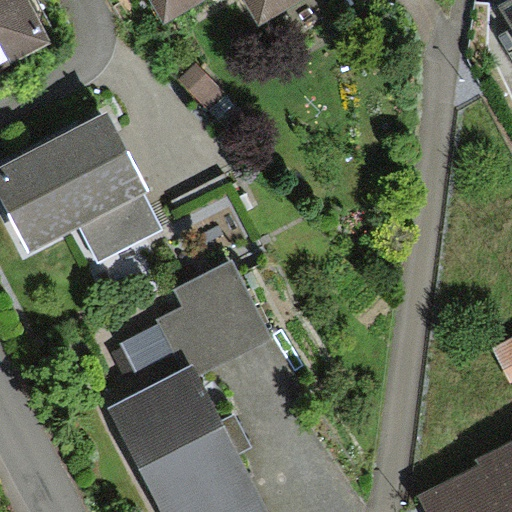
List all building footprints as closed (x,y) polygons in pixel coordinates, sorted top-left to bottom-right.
[(22,0),(0,0),(0,71),(47,47),(22,0)] [(217,0),(236,0),(257,35),(315,0),(144,0),(164,32),(217,0)] [(511,11),(500,18),(511,38),(511,11)] [(78,138),(0,176),(0,206),(31,264),(85,235),(100,263),(160,231),(106,122),(78,138)] [(270,345),(230,268),(174,296),(182,313),(156,326),(182,378),(195,371),(199,381),(270,345)] [(511,337),(490,349),(506,382),(511,379),(511,337)] [(182,378),(110,415),(157,511),(263,511),(242,470),(261,461),(247,433),(237,414),(220,422),(199,381),(195,371),(182,378)] [(511,511),(511,458),(415,510),(416,511),(511,511)]
